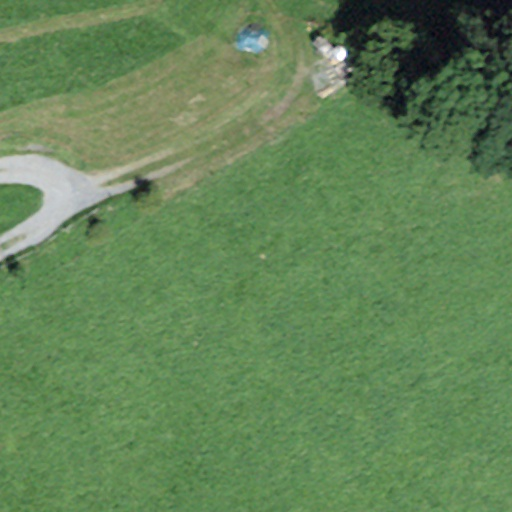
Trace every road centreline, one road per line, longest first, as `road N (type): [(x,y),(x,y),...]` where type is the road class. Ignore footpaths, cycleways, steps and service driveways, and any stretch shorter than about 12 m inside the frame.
road 1 (track): [(70,196),(186,155),(280,104),(304,61),(301,39),(273,0)]
road 2 (track): [(0,251),(64,212),(70,196),(62,173),(44,164),(0,172)]
